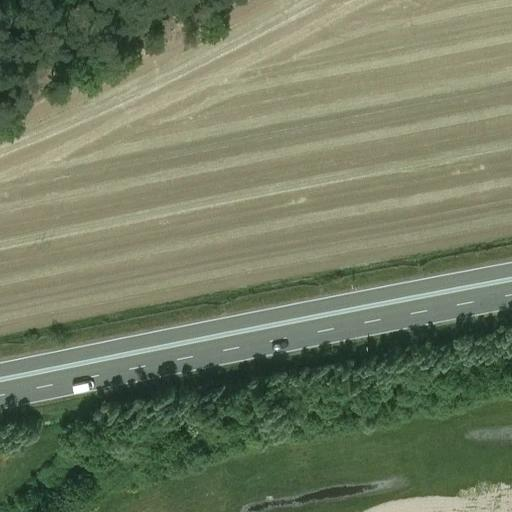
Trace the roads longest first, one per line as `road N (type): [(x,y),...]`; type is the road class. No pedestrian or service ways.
road 1 (trunk): [(0,405),(511,298)]
road 2 (trunk): [(511,272),(0,375)]
